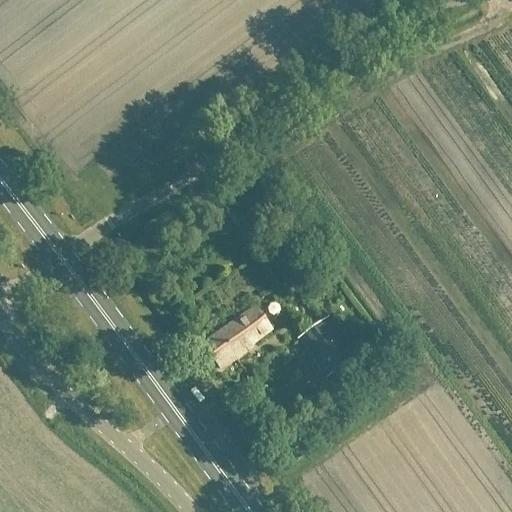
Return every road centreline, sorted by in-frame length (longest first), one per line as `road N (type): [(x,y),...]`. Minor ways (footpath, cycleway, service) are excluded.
road 1 (unclassified): [(59,260),(382,40),(482,0)]
road 2 (primary): [(249,511),(59,260)]
road 3 (unclassified): [(184,511),(61,395),(0,321)]
